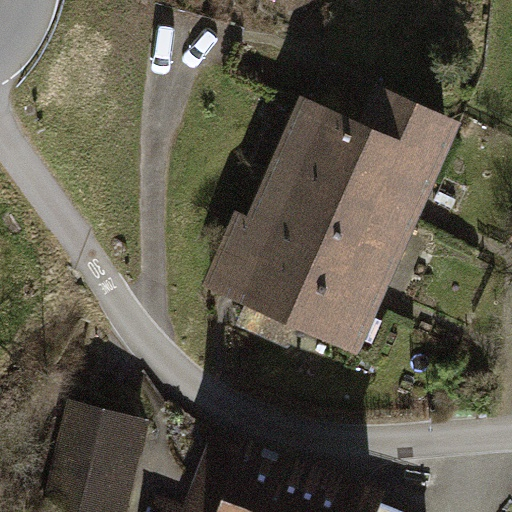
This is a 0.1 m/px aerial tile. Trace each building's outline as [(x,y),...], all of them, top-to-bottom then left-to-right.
[(348,343),(445,121),(383,94),(377,106),(360,99),(354,82),(328,71),(259,226),(241,219),(213,283),(348,343)] [(131,421),(75,406),(59,472),(115,485),(131,421)] [(259,511),(280,461),(251,450),(218,434),(189,511),(259,511)] [(259,511),(367,511),(373,497),(280,461),(259,511)] [(151,511),(177,511),(155,503),(151,511)]
